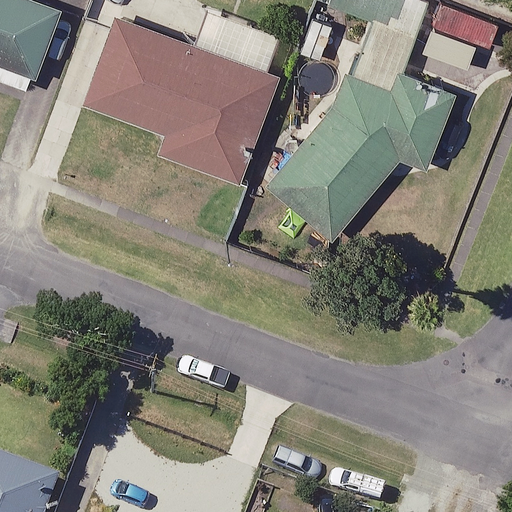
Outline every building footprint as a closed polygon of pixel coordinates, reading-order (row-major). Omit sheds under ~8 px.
[(0,0),(0,71),(27,80),(53,0),(0,0)] [(333,0),(367,11),(371,0),(333,0)] [(371,0),(367,11),(365,20),(410,35),(421,0),(371,0)] [(495,14),(459,0),(435,0),(429,16),(486,38),(495,14)] [(335,15),(308,6),(295,47),(322,56),(335,15)] [(274,69),(115,11),(84,96),(163,125),(156,145),(236,174),(274,69)] [(410,35),(365,20),(347,69),(261,174),(331,232),(397,151),(428,161),(453,84),(399,66),(410,35)] [(42,511),(57,478),(0,455),(0,511),(42,511)]
